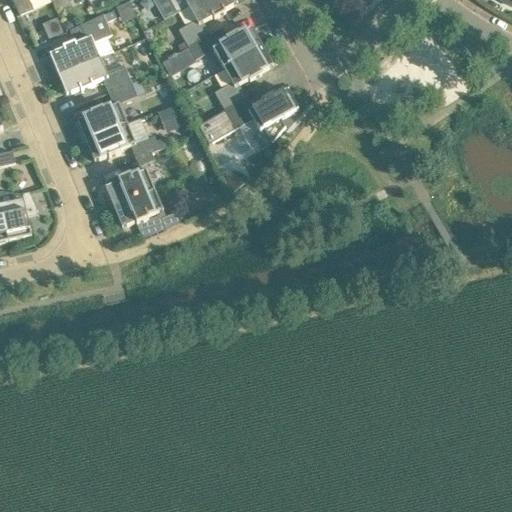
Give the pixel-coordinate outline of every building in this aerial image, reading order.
[(12,0),(20,18),(34,12),(30,2),(34,0),(12,0)] [(202,0),(188,8),(196,22),(179,32),(189,50),(211,37),(204,25),(214,19),(215,21),(226,15),(225,13),(238,5),(234,0),(202,0)] [(183,0),(188,8),(202,0),(183,0)] [(76,44),(63,49),(64,51),(50,57),(59,77),(100,60),(94,45),(112,38),(104,18),(81,28),(87,42),(76,46),(76,44)] [(263,49),(252,30),(239,37),(238,35),(226,42),(227,44),(217,49),(211,37),(189,50),(196,62),(213,52),(224,71),(263,49)] [(263,49),(224,71),(232,85),(215,95),(224,112),(246,99),(240,87),(249,82),(250,84),(262,77),(261,75),(274,68),(263,49)] [(174,58),(163,64),(170,78),(181,71),(174,58)] [(67,97),(74,95),(81,92),(82,94),(94,89),(93,87),(104,82),(109,95),(132,85),(125,67),(106,75),(100,60),(59,77),(67,97)] [(103,110),(91,116),(92,117),(78,123),(86,143),(128,126),(119,107),(138,99),(132,85),(109,95),(114,108),(104,112),(103,110)] [(246,99),(224,112),(231,124),(249,114),(260,133),(264,131),(272,145),(286,129),(282,121),(298,111),(287,92),(274,99),(273,97),(262,104),(263,105),(253,111),(246,99)] [(179,106),(158,115),(166,135),(187,127),(179,106)] [(95,164),(101,161),(109,158),(109,160),(122,155),(121,153),(131,149),(137,162),(152,156),(160,152),(154,139),(136,146),(128,126),(86,143),(95,164)] [(13,153),(0,156),(0,169),(16,166),(13,153)] [(152,156),(137,162),(140,169),(155,163),(152,156)] [(131,177),(118,182),(119,184),(106,190),(114,210),(155,193),(147,173),(132,179),(131,177)] [(149,219),(162,214),(163,215),(164,215),(155,193),(114,210),(123,230),(136,225),(137,226),(149,221),(149,219)] [(24,202),(12,205),(1,207),(9,244),(18,242),(19,245),(30,240),(32,239),(27,215),(38,212),(30,194),(22,196),(24,202)] [(1,207),(0,207),(0,246),(9,244),(1,207)] [(161,221),(166,232),(181,226),(176,214),(161,221)]
